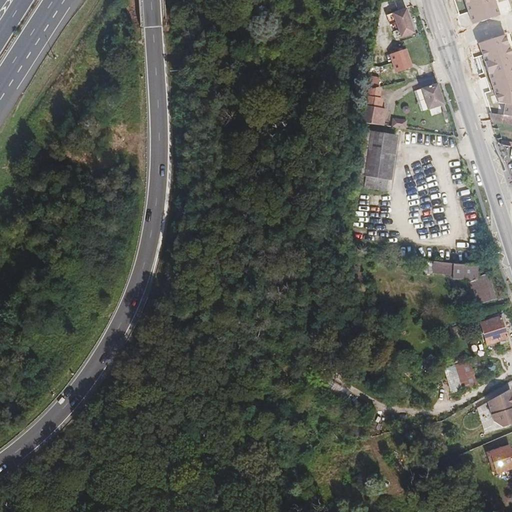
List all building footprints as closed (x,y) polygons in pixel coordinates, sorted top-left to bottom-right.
[(328,0),(327,3),(340,3),(340,10),(346,6),(362,6),(362,0),(328,0)] [(493,0),(464,0),(472,24),(499,16),(493,0)] [(394,13),(402,38),(416,33),(408,9),(394,13)] [(511,47),(508,33),(481,41),(501,101),(508,102),(506,113),(511,114),(511,47)] [(398,72),(412,68),(407,50),(392,55),(398,72)] [(428,110),(445,105),(439,84),(422,89),(428,110)] [(511,115),(496,113),(499,122),(511,124),(511,115)] [(407,128),(407,119),(393,118),(392,127),(407,128)] [(384,129),(374,184),(391,187),(401,132),(384,129)] [(357,267),(350,260),(344,275),(350,278),(357,267)] [(480,276),(476,264),(427,260),(426,271),(445,273),(445,277),(471,278),(476,297),(480,296),(482,301),(498,296),(490,273),(480,276)] [(504,315),(484,321),(491,341),(510,335),(504,315)] [(456,363),(462,388),(477,384),(471,359),(456,363)] [(511,397),(509,388),(487,401),(490,420),(501,428),(511,424),(511,397)] [(486,450),(493,473),(511,467),(511,462),(507,444),(486,450)]
